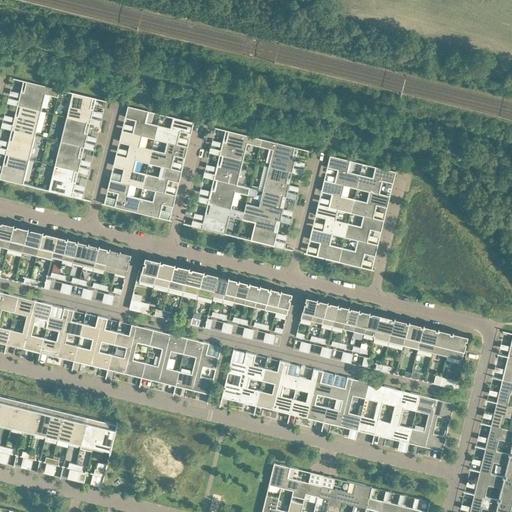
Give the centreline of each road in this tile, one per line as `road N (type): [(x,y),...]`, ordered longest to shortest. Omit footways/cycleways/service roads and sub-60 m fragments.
road 1 (residential): [(0,365),(456,476)]
road 2 (residential): [(456,476),(490,330),(372,298)]
road 3 (residential): [(0,476),(145,511)]
road 4 (residential): [(372,298),(404,173)]
road 5 (residential): [(291,278),(322,153)]
road 6 (residential): [(170,249),(201,124)]
road 7 (residential): [(89,229),(120,104)]
road 8 (residential): [(291,278),(170,249)]
